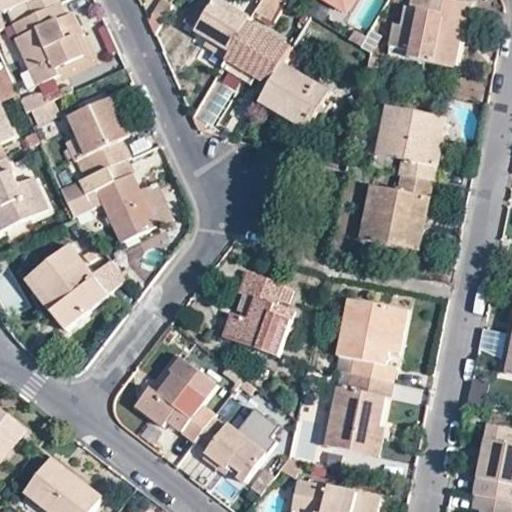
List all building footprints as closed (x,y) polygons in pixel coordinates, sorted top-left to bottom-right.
[(0,0),(0,3),(3,10),(26,0),(33,14),(59,2),(58,0),(0,0)] [(163,19),(174,0),(161,0),(153,13),(163,19)] [(235,7),(222,0),(199,0),(187,21),(199,28),(197,33),(216,44),(212,51),(226,59),(249,22),(252,17),(235,7)] [(239,0),(235,7),(252,17),(261,0),(246,0),(246,2),(242,0),(239,0)] [(431,12),(433,0),(413,0),(412,8),(408,7),(404,26),(396,25),(392,46),(414,50),(422,10),(431,12)] [(414,50),(413,58),(447,66),(457,18),(463,19),(466,20),(469,3),(451,0),(433,0),(431,12),(422,10),(414,50)] [(18,37),(40,84),(69,71),(66,65),(83,57),(63,16),(65,15),(59,2),(33,14),(15,22),(21,36),(18,37)] [(63,16),(83,57),(66,65),(69,71),(94,60),(90,54),(71,12),(65,15),(63,16)] [(163,19),(153,13),(149,20),(155,32),(163,19)] [(457,18),(447,66),(455,67),(463,19),(457,18)] [(226,59),(222,66),(252,84),(258,75),(271,83),(282,65),(292,48),(249,22),(226,59)] [(98,26),(111,53),(118,50),(105,23),(98,26)] [(368,56),(364,80),(376,83),(380,59),(368,56)] [(262,99),(310,127),(329,93),(282,65),(271,83),(262,99)] [(0,97),(17,90),(8,70),(0,73),(0,97)] [(21,99),(27,112),(32,109),(47,102),(42,92),(38,94),(36,92),(21,99)] [(110,98),(129,136),(136,132),(119,96),(110,98)] [(68,142),(86,179),(92,176),(126,160),(131,158),(122,139),(129,136),(110,98),(71,117),(81,136),(68,142)] [(32,109),(38,125),(60,115),(54,99),(47,102),(32,109)] [(0,142),(14,136),(0,105),(0,142)] [(389,106),(379,155),(403,159),(400,175),(402,176),(433,181),(436,166),(429,164),(433,141),(440,143),(445,117),(389,106)] [(433,141),(429,164),(436,166),(440,143),(433,141)] [(0,159),(0,236),(0,235),(0,231),(48,209),(33,177),(18,184),(5,157),(0,159)] [(99,190),(123,243),(158,226),(141,190),(126,160),(92,176),(99,190)] [(86,179),(81,181),(87,195),(99,190),(92,176),(86,179)] [(373,185),(362,238),(419,250),(425,219),(418,218),(422,195),(430,196),(433,181),(402,176),(399,190),(373,185)] [(81,181),(62,190),(75,218),(94,209),(87,195),(81,181)] [(422,195),(418,218),(425,219),(430,196),(422,195)] [(110,297),(70,247),(35,275),(61,307),(55,312),(68,330),(110,297)] [(278,355),(293,312),(285,308),(291,290),(284,288),(285,284),(250,271),(242,293),(254,297),(247,317),(235,313),(227,337),(278,355)] [(61,307),(35,275),(29,281),(55,312),(61,307)] [(254,297),(242,293),(235,313),(247,317),(254,297)] [(350,299),(340,355),(341,355),(339,371),(353,374),(393,381),(396,366),(387,365),(389,351),(399,353),(407,310),(350,299)] [(178,355),(153,388),(161,394),(176,374),(173,372),(183,359),(178,355)] [(502,374),(510,375),(511,363),(511,358),(506,357),(502,374)] [(218,385),(183,359),(173,372),(176,374),(161,394),(153,388),(139,406),(165,426),(169,420),(196,441),(214,417),(216,415),(203,405),(218,385)] [(340,387),(329,446),(371,455),(377,426),(379,427),(385,398),(390,399),(393,381),(353,374),(349,389),(340,387)] [(227,427),(214,417),(196,441),(209,450),(207,453),(247,482),(275,444),(270,440),(281,425),(257,407),(238,432),(229,424),(227,427)] [(0,461),(23,432),(0,414),(0,461)] [(379,427),(377,426),(371,455),(378,457),(384,428),(379,427)] [(478,497),(511,504),(511,429),(490,426),(488,440),(478,497)] [(290,460),(287,473),(293,474),(294,469),(298,470),(300,462),(290,460)] [(27,493),(51,511),(91,511),(101,500),(52,461),(27,493)] [(190,479),(209,490),(219,473),(201,462),(190,479)] [(253,488),(262,496),(281,472),(272,465),(253,488)] [(379,511),(382,498),(300,482),(293,511),(379,511)] [(511,511),(511,504),(478,497),(474,511),(511,511)]
